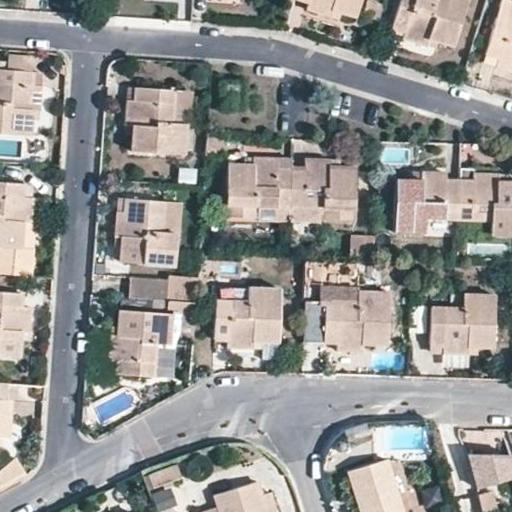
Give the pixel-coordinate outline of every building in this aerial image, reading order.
[(356,17),(360,0),(301,0),(307,2),(305,8),(329,16),(331,9),(356,17)] [(404,30),(401,39),(427,48),(430,39),(453,46),(466,0),(398,0),(391,26),(404,30)] [(497,60),(494,67),(511,72),(511,2),(505,0),(500,0),(483,55),(497,60)] [(388,35),(401,39),(404,30),(391,26),(388,35)] [(9,55),(8,70),(31,73),(32,57),(9,55)] [(481,63),(494,67),(497,60),(483,55),(481,63)] [(31,73),(8,70),(0,69),(0,132),(31,135),(33,111),(39,111),(40,87),(37,86),(38,73),(31,73)] [(239,105),(240,83),(223,83),(221,104),(239,105)] [(171,126),(174,94),(130,91),(128,129),(135,129),(133,154),(187,158),(189,128),(171,126)] [(194,95),(174,94),(171,126),(189,128),(192,128),(194,95)] [(220,164),(221,138),(206,137),(204,163),(220,164)] [(256,205),(288,206),(290,164),(277,164),(278,157),(250,156),(250,163),(226,163),(224,215),(255,216),(256,205)] [(321,207),(321,217),(353,219),(354,166),(329,165),(329,158),(303,158),(303,165),(290,164),(288,206),(321,207)] [(177,169),(176,182),(193,184),(194,170),(177,169)] [(456,220),(458,178),(445,178),(445,171),(420,170),(420,177),(395,176),(393,232),(425,233),(426,219),(456,220)] [(472,178),(458,178),(456,220),(489,221),(488,234),(511,234),(511,179),(497,179),(497,172),(472,172),(472,178)] [(0,275),(29,277),(32,232),(29,232),(31,199),(21,198),(22,185),(0,183),(0,275)] [(32,185),(22,185),(21,198),(31,199),(32,185)] [(161,231),(162,201),(123,198),(121,211),(114,210),(113,235),(120,236),(118,260),(174,265),(175,232),(161,231)] [(180,202),(162,201),(161,231),(175,232),(178,232),(180,202)] [(255,221),(288,221),(288,206),(256,205),(255,216),(255,221)] [(288,206),(288,221),(321,222),(321,217),(321,207),(288,206)] [(347,237),(347,255),(372,256),(372,237),(347,237)] [(165,301),(195,303),(197,279),(167,276),(165,301)] [(278,343),(279,289),(215,287),(214,340),(227,341),(227,348),(253,349),(253,342),(262,342),(278,343)] [(337,343),(337,351),(362,352),(362,344),(387,344),(388,292),(324,290),(322,342),(337,343)] [(22,307),(23,293),(0,291),(0,355),(20,357),(22,332),(29,332),(31,307),(22,307)] [(493,348),(494,293),(464,292),(464,306),(430,305),(429,346),(442,346),(442,355),(472,355),(476,356),(476,348),(493,348)] [(464,306),(464,292),(430,292),(430,305),(464,306)] [(32,294),(23,293),(22,307),(31,307),(32,294)] [(425,333),(425,305),(409,305),(409,332),(425,333)] [(169,345),(172,313),(119,309),(116,335),(109,335),(107,360),(116,361),(114,373),(152,376),(156,344),(169,345)] [(169,345),(156,344),(152,376),(170,378),(177,313),(172,313),(169,345)] [(277,360),(278,343),(262,342),(260,359),(277,360)] [(321,351),(337,351),(337,343),(322,342),(321,351)] [(442,346),(429,346),(429,355),(442,355),(442,346)] [(472,355),(442,355),(442,365),(472,366),(472,355)] [(0,398),(11,400),(12,386),(0,385),(0,398)] [(0,398),(0,436),(9,437),(11,400),(0,398)] [(403,511),(384,455),(347,468),(362,511),(403,511)] [(511,462),(510,455),(470,467),(480,500),(511,490),(511,462)] [(0,488),(27,474),(14,458),(0,468),(0,488)] [(175,464),(148,473),(153,487),(163,484),(164,487),(181,482),(175,464)] [(266,511),(261,494),(257,481),(214,494),(218,508),(218,511),(266,511)] [(271,491),(261,494),(266,511),(267,511),(277,509),(271,491)] [(480,503),(482,511),(486,511),(494,510),(492,500),(480,503)]
